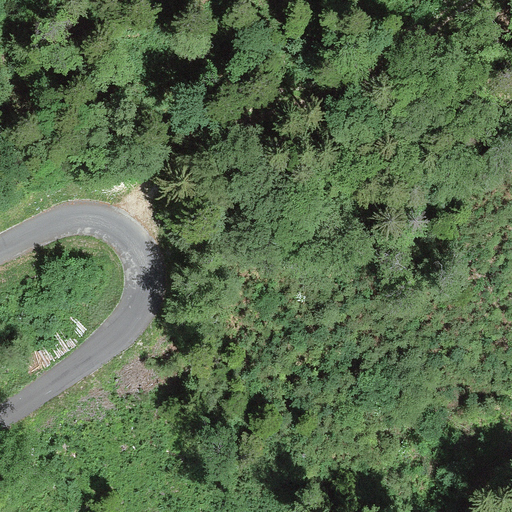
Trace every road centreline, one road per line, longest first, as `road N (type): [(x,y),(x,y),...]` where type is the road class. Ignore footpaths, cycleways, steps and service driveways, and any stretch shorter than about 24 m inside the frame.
road 1 (track): [(126,236),(174,153),(216,126),(329,92),(473,0)]
road 2 (unclassified): [(0,418),(118,332),(143,282),(135,246),(104,220),(56,222),(0,250)]
